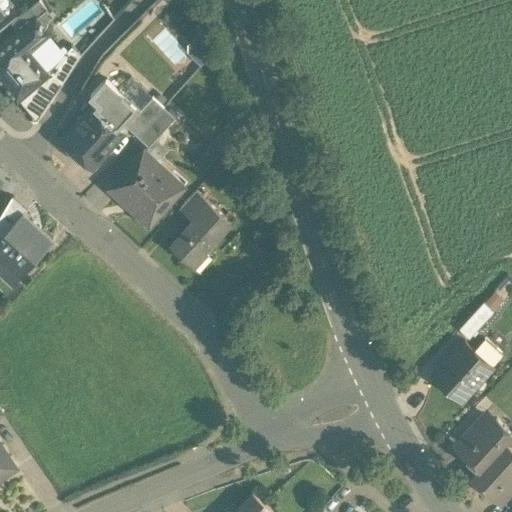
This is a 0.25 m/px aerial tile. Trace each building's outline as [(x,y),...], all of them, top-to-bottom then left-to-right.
[(40,0),(36,0),(11,21),(19,30),(36,16),(42,24),(53,15),(40,0)] [(19,30),(0,46),(0,79),(17,99),(47,74),(27,50),(49,32),(42,24),(36,16),(19,30)] [(71,45),(50,70),(62,83),(82,53),(71,45)] [(96,104),(94,103),(62,139),(92,166),(124,130),(118,124),(122,120),(126,124),(140,108),(106,76),(90,93),(99,101),(96,104)] [(140,108),(126,124),(138,135),(164,105),(152,95),(140,108)] [(164,105),(138,135),(149,145),(175,116),(164,105)] [(184,185),(144,148),(109,187),(149,223),(184,185)] [(196,189),(180,207),(189,215),(206,198),(196,189)] [(12,196),(0,215),(0,231),(3,234),(23,212),(24,213),(27,209),(12,196)] [(231,221),(206,198),(189,215),(193,219),(171,243),(195,265),(208,250),(206,248),(231,221)] [(24,213),(23,212),(3,234),(6,236),(0,242),(0,266),(3,264),(17,278),(52,239),(24,213)] [(511,281),(507,276),(485,294),(495,307),(511,293),(511,281)] [(483,300),(459,327),(469,336),(493,310),(483,300)] [(492,365),(463,339),(436,369),(464,395),(492,365)] [(465,450),(464,452),(482,468),(505,442),(511,434),(511,432),(496,417),(487,427),(465,450)] [(478,419),(456,442),(465,450),(487,427),(478,419)] [(0,441),(0,476),(16,466),(0,441)] [(511,448),(505,442),(482,468),(473,477),(491,493),(493,492),(511,470),(511,448)] [(511,470),(493,492),(502,500),(511,488),(511,470)] [(275,511),(252,491),(232,511),(275,511)]
